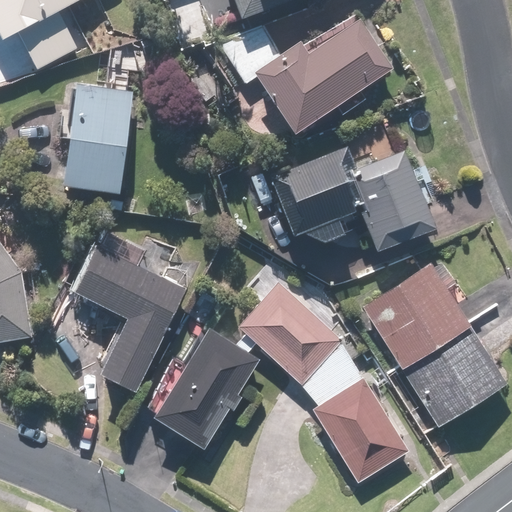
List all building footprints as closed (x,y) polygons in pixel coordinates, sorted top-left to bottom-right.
[(45,0),(0,0),(0,20),(8,36),(52,13),(45,0)] [(241,0),(247,16),(290,0),(241,0)] [(27,29),(43,61),(77,44),(60,12),(27,29)] [(221,41),(248,82),(261,74),(300,132),(399,65),(365,16),(314,50),(305,38),(284,53),(265,24),(221,41)] [(69,183),(125,191),(132,144),(136,89),(80,85),(76,139),(69,183)] [(360,166),(352,144),(276,172),(298,232),(309,228),(329,238),(370,223),(379,248),(438,226),(409,148),(360,166)] [(0,339),(33,335),(24,270),(0,235),(0,339)] [(189,287),(100,243),(77,290),(131,316),(104,370),(139,387),(189,287)] [(364,305),(442,425),(510,381),(432,262),(364,305)] [(240,323),(304,382),(321,403),(315,407),(360,481),(412,450),(366,376),(343,340),(345,338),(281,279),(240,323)] [(213,325),(158,413),(209,444),(264,356),(213,325)]
